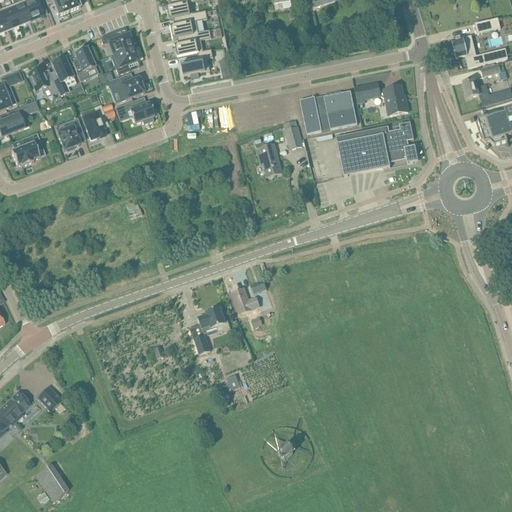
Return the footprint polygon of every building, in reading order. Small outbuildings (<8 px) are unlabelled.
[(33,0),(27,0),(22,2),(30,24),(41,20),(33,0)] [(63,0),(44,0),(47,7),(52,4),(57,17),(58,18),(59,18),(59,17),(69,13),(63,0)] [(63,0),(69,13),(79,9),(80,9),(80,8),(76,0),(63,0)] [(171,8),(167,9),(168,13),(169,21),(206,14),(206,13),(193,16),(190,5),(204,3),(203,0),(175,0),(167,2),(170,2),(170,3),(171,8)] [(272,0),(273,5),(296,1),(296,0),(309,0),(312,9),(336,2),(335,0),(272,0)] [(22,2),(11,7),(20,28),(30,24),(30,25),(30,24),(22,2)] [(11,7),(0,11),(9,32),(20,28),(11,7)] [(0,11),(0,10),(0,35),(9,32),(0,11)] [(206,14),(169,21),(169,22),(174,21),(175,27),(174,27),(173,27),(173,28),(170,28),(172,35),(173,39),(172,39),(172,40),(210,33),(210,32),(198,35),(196,24),(208,22),(206,14)] [(498,21),(474,26),(477,37),(500,32),(498,21)] [(210,33),(172,40),(172,41),(177,40),(179,46),(173,47),(173,48),(175,48),(178,59),(212,53),(211,52),(203,54),(201,43),(206,42),(211,41),(210,33)] [(115,34),(100,40),(102,47),(108,45),(110,49),(113,57),(110,58),(135,49),(131,39),(129,40),(128,37),(128,36),(117,41),(115,34)] [(472,38),(452,43),(456,60),(465,58),(468,71),(508,61),(506,51),(477,58),(472,38)] [(73,69),(80,84),(89,81),(86,75),(86,74),(88,73),(96,70),(95,69),(87,50),(84,51),(83,49),(75,53),(76,54),(73,56),(74,56),(78,64),(79,67),(73,69)] [(137,59),(138,59),(135,49),(110,58),(118,78),(130,73),(128,67),(138,63),(138,62),(137,59)] [(212,53),(178,59),(178,60),(197,56),(199,62),(181,65),(183,78),(190,77),(191,81),(199,79),(198,75),(210,73),(208,61),(213,60),(212,53)] [(65,60),(51,66),(58,81),(53,83),(57,93),(60,98),(67,95),(63,85),(74,80),(65,60)] [(483,79),(501,74),(498,66),(481,71),(483,79)] [(34,71),(29,74),(29,75),(27,76),(36,95),(43,91),(44,94),(49,91),(51,96),(57,93),(53,83),(52,81),(46,83),(40,70),(35,73),(34,71)] [(18,74),(0,81),(4,90),(21,83),(18,74)] [(102,75),(98,77),(102,86),(106,84),(102,75)] [(107,84),(106,84),(109,92),(116,89),(121,103),(144,95),(142,91),(143,91),(140,84),(138,80),(123,86),(120,79),(113,82),(107,84)] [(474,81),(463,85),(467,100),(479,97),(481,105),(482,109),(505,103),(511,100),(511,94),(511,90),(489,97),(488,93),(486,87),(477,89),(474,81)] [(404,103),(401,88),(379,92),(378,86),(354,90),(357,103),(380,98),(385,101),(387,110),(391,109),(392,117),(408,114),(406,102),(404,103)] [(0,113),(10,109),(10,110),(11,109),(10,108),(16,105),(13,99),(7,101),(3,89),(2,88),(1,89),(2,89),(0,89),(0,113)] [(357,126),(350,91),(323,96),(324,99),(315,101),(315,99),(300,102),(306,136),(357,126)] [(138,101),(115,110),(118,117),(129,113),(133,122),(134,126),(140,124),(142,123),(143,127),(153,123),(152,120),(154,119),(149,105),(140,108),(138,101)] [(35,103),(18,110),(22,119),(39,112),(35,103)] [(511,111),(478,123),(482,136),(494,148),(507,143),(506,139),(511,136),(511,111)] [(103,113),(82,121),(90,143),(104,137),(102,131),(109,129),(103,113)] [(226,121),(224,114),(210,117),(211,119),(205,120),(209,141),(215,140),(230,137),(227,125),(227,122),(227,121),(226,121)] [(18,118),(0,125),(0,137),(1,139),(23,130),(18,118)] [(82,133),(77,121),(66,125),(68,131),(57,135),(64,153),(65,152),(66,154),(74,151),(73,149),(80,147),(75,135),(82,133)] [(303,148),(295,122),(283,126),(291,152),(303,148)] [(414,142),(410,124),(399,126),(400,131),(389,133),(388,128),(336,139),(344,178),(348,178),(348,169),(383,169),(383,170),(390,169),(389,165),(406,161),(407,166),(414,164),(413,161),(417,160),(415,148),(409,149),(408,143),(414,142)] [(189,133),(183,136),(187,146),(185,147),(185,148),(187,147),(191,158),(204,153),(209,166),(217,163),(209,143),(203,145),(202,143),(202,142),(200,137),(197,130),(189,133)] [(41,148),(36,136),(22,142),(24,148),(11,153),(17,168),(21,167),(21,169),(33,164),(33,162),(39,160),(36,150),(41,148)] [(282,175),(274,146),(257,151),(261,166),(263,165),(267,179),(282,175)] [(149,162),(146,163),(147,164),(148,164),(152,174),(151,175),(151,176),(165,171),(167,174),(182,169),(179,161),(180,160),(181,161),(181,160),(179,153),(178,153),(178,154),(176,154),(173,147),(171,147),(160,151),(161,151),(158,152),(161,158),(157,160),(157,159),(155,160),(155,161),(149,163),(149,162)] [(122,175),(111,178),(115,189),(124,185),(127,184),(128,185),(132,183),(132,182),(140,179),(142,184),(141,184),(141,185),(142,185),(145,193),(143,194),(154,190),(143,160),(140,161),(133,164),(132,162),(125,165),(119,167),(122,175)] [(84,180),(81,181),(87,196),(83,198),(83,199),(87,197),(91,206),(100,202),(102,209),(100,209),(101,210),(117,204),(108,180),(107,181),(108,183),(98,186),(94,176),(87,179),(87,178),(84,179),(84,180)] [(166,189),(155,192),(159,204),(170,200),(171,201),(182,197),(182,196),(187,194),(185,188),(193,186),(194,190),(199,189),(195,177),(190,179),(191,180),(178,184),(178,185),(167,189),(166,189)] [(223,209),(215,212),(216,215),(215,215),(216,218),(217,217),(220,227),(228,224),(229,224),(233,222),(233,223),(234,222),(233,222),(243,218),(239,207),(249,203),(245,187),(232,192),(235,200),(221,205),(223,209)] [(320,208),(328,205),(326,196),(317,198),(320,208)] [(182,221),(171,225),(174,234),(185,230),(189,241),(195,239),(199,238),(198,238),(205,236),(201,227),(207,225),(199,201),(191,203),(195,214),(182,219),(182,221)] [(138,204),(127,208),(131,220),(142,216),(138,204)] [(108,217),(99,221),(103,233),(106,232),(107,236),(122,231),(115,214),(114,215),(115,215),(116,219),(110,221),(108,217)] [(74,224),(80,240),(99,233),(93,217),(74,224)] [(108,247),(101,250),(108,268),(123,262),(114,240),(107,243),(108,247)] [(96,266),(90,268),(95,282),(101,280),(96,266)] [(266,291),(264,284),(251,288),(254,295),(266,291)] [(248,303),(243,291),(232,295),(240,316),(251,312),(251,311),(259,309),(256,300),(248,303)] [(205,317),(198,320),(201,331),(202,333),(211,330),(217,328),(219,334),(230,331),(228,323),(225,324),(220,309),(213,312),(212,310),(207,312),(208,313),(206,314),(207,317),(205,317)] [(259,320),(252,323),(254,330),(262,327),(259,320)] [(211,353),(205,337),(194,341),(200,357),(211,353)] [(164,358),(160,348),(154,351),(158,361),(164,358)] [(235,377),(226,380),(231,392),(240,389),(235,377)] [(47,389),(36,400),(50,414),(61,403),(47,389)] [(18,394),(0,411),(0,421),(7,429),(10,426),(11,428),(22,417),(21,415),(30,406),(18,394)] [(287,447),(283,447),(278,453),(279,457),(285,462),(288,462),(293,456),(292,452),(287,447)] [(51,468),(35,479),(53,506),(70,494),(51,468)] [(44,494),(36,499),(42,508),(49,502),(44,494)]
